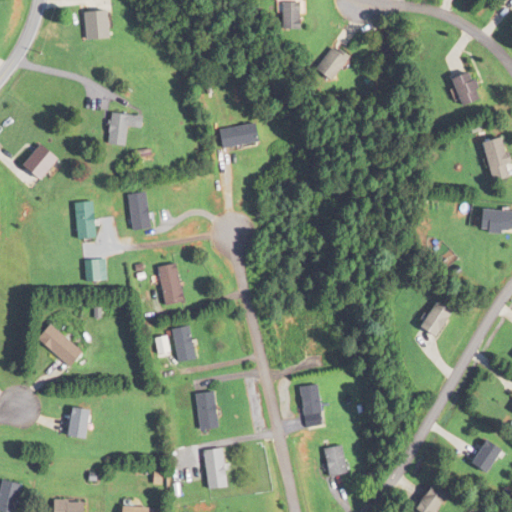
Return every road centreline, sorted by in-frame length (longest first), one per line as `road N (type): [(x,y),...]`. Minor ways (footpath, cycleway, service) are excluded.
road 1 (residential): [(300,511),(236,235)]
road 2 (residential): [(365,511),(394,480),(511,286)]
road 3 (residential): [(511,61),(447,11),(393,0)]
